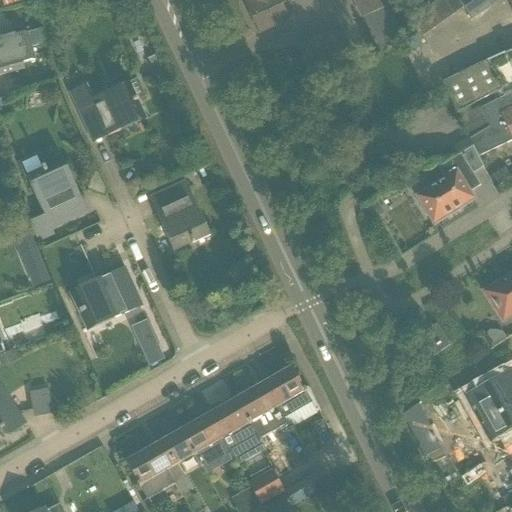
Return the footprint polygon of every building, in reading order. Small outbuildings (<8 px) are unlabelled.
[(245,5),(258,34),(289,20),(279,0),(245,0),(248,4),(245,5)] [(381,0),(349,0),(357,18),(384,7),(381,0)] [(415,25),(409,29),(417,41),(463,9),(470,20),(501,0),(457,0),(439,0),(411,20),(415,25)] [(0,76),(24,71),(23,65),(35,62),(29,34),(15,38),(13,31),(0,34),(0,76)] [(511,49),(486,62),(501,91),(504,97),(511,93),(511,49)] [(457,113),(501,91),(486,62),(442,83),(457,113)] [(100,121),(108,137),(120,132),(119,128),(142,118),(135,102),(138,101),(130,83),(92,100),(86,85),(70,93),(86,128),(100,121)] [(473,147),(473,148),(478,158),(511,141),(511,94),(504,98),(480,109),(490,128),(469,139),(473,147)] [(8,98),(0,100),(0,109),(10,106),(8,98)] [(473,147),(469,139),(468,140),(450,149),(454,157),(473,147)] [(428,216),(433,224),(448,215),(449,217),(459,211),(458,208),(472,199),(469,194),(480,186),(473,175),(483,168),(478,158),(473,148),(460,155),(441,167),(448,178),(417,198),(422,206),(420,207),(426,217),(428,216)] [(0,161),(0,180),(10,177),(4,160),(0,161)] [(27,221),(37,243),(52,236),(50,231),(70,221),(63,206),(80,199),(75,186),(71,188),(61,164),(45,171),(44,168),(26,176),(43,214),(27,221)] [(164,225),(175,248),(190,241),(192,245),(209,237),(184,183),(165,191),(172,207),(156,214),(161,227),(164,225)] [(2,201),(0,201),(0,217),(1,221),(9,217),(14,215),(15,218),(24,215),(16,195),(2,201)] [(377,203),(365,210),(372,221),(379,217),(381,211),(377,203)] [(30,233),(13,240),(19,255),(36,248),(30,233)] [(97,285),(74,296),(81,312),(78,314),(79,315),(87,332),(94,329),(142,307),(125,269),(96,282),(97,285)] [(511,315),(511,274),(498,284),(495,284),(488,288),(487,291),(484,293),(502,322),(511,315)] [(419,336),(434,357),(451,345),(436,325),(419,336)] [(22,331),(11,335),(16,348),(27,344),(22,331)] [(483,333),(471,341),(482,357),(494,349),(483,333)] [(157,346),(142,353),(148,368),(164,361),(157,346)] [(0,355),(0,363),(2,368),(16,363),(12,352),(0,355)] [(283,419),(284,420),(285,419),(311,404),(291,367),(263,383),(278,409),(283,419)] [(485,385),(465,396),(471,408),(475,406),(484,424),(482,425),(490,440),(511,428),(511,409),(511,394),(511,395),(511,394),(511,371),(503,376),(485,385)] [(251,425),(277,409),(278,409),(263,383),(235,399),(250,425),(251,425)] [(0,430),(3,429),(5,433),(9,434),(24,425),(12,408),(0,388),(0,430)] [(32,397),(35,417),(51,414),(48,394),(47,392),(31,395),(32,397)] [(250,425),(235,399),(214,411),(221,422),(214,426),(223,441),(223,440),(228,449),(229,452),(257,436),(251,425),(250,425)] [(223,441),(214,426),(207,429),(201,419),(180,431),(195,456),(202,467),(229,452),(228,449),(223,440),(223,441)] [(271,425),(280,440),(292,433),(285,419),(284,420),(283,419),(271,425)] [(310,427),(321,451),(334,443),(323,420),(310,427)] [(180,431),(153,446),(175,484),(181,495),(192,489),(179,466),(195,456),(180,431)] [(313,445),(303,449),(306,457),(317,453),(313,445)] [(140,488),(147,500),(175,484),(153,446),(125,462),(137,484),(137,485),(139,489),(140,488)] [(247,482),(259,503),(282,490),(270,469),(247,482)] [(323,469),(284,493),(293,508),(332,484),(323,469)] [(249,490),(231,501),(237,511),(250,511),(259,507),(257,504),(249,490)]
